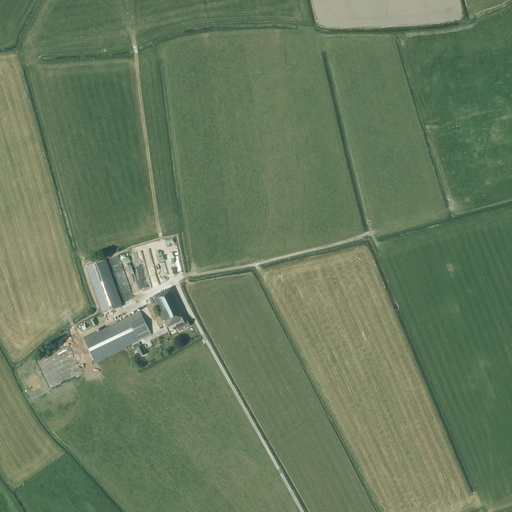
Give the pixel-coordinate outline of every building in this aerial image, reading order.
[(110,258),(112,264),(121,262),(119,256),(110,258)] [(123,307),(106,260),(85,267),(102,314),(123,307)] [(185,316),(186,316),(173,287),(152,297),(166,326),(167,327),(180,321),(181,323),(176,325),(179,331),(190,326),(185,316)] [(151,335),(140,311),(83,339),(94,362),(151,335)] [(136,350),(140,357),(146,354),(142,345),(141,346),(139,343),(132,346),(135,351),(136,350)]
